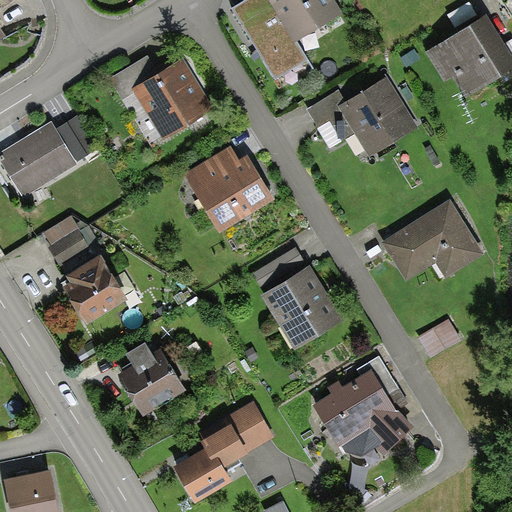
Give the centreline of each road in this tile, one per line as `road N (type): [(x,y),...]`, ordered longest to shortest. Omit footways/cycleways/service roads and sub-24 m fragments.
road 1 (residential): [(183,0),(456,450)]
road 2 (tertiary): [(71,416),(0,300)]
